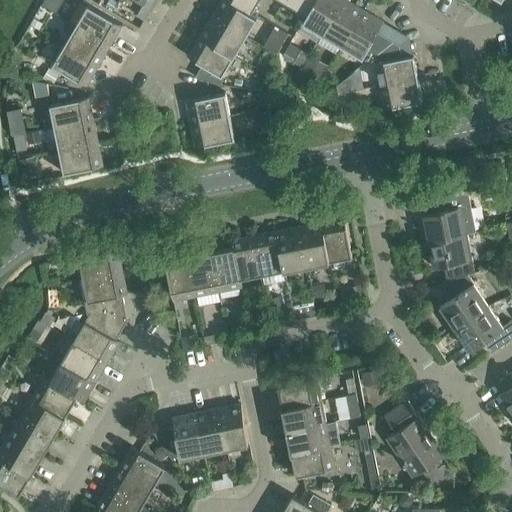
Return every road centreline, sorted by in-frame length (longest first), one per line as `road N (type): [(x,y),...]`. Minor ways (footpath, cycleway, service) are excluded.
road 1 (tertiary): [(0,262),(28,237),(111,201),(367,152)]
road 2 (residential): [(43,511),(61,499),(128,392),(244,366)]
road 3 (residential): [(57,98),(110,89),(145,67),(183,0)]
road 4 (residential): [(244,366),(261,343),(390,309)]
road 5 (residential): [(367,152),(390,309)]
road 6 (residential): [(247,511),(268,478),(244,366)]
road 7 (residential): [(451,395),(497,454),(509,481),(505,511)]
